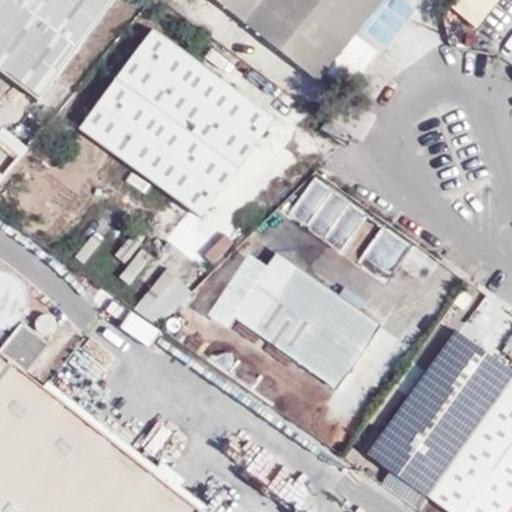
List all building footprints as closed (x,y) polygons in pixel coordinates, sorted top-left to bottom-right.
[(0,0),(0,71),(39,101),(115,0),(0,0)] [(218,0),(320,81),(384,0),(218,0)] [(497,0),(458,0),(453,7),(476,26),(497,0)] [(155,29),(81,128),(204,220),(279,121),(155,29)] [(280,254),(234,318),(254,332),(299,267),(280,254)] [(32,290),(10,255),(0,261),(0,326),(29,308),(21,297),(32,290)] [(151,342),(190,286),(163,267),(123,323),(151,342)] [(340,296),(299,267),(254,332),(338,390),(383,326),(361,311),(340,296)] [(366,303),(346,288),(340,296),(361,311),(366,303)] [(3,346),(31,366),(49,339),(21,320),(3,346)] [(511,378),(511,372),(457,333),(371,455),(428,496),(511,378)] [(194,511),(197,508),(0,356),(0,511),(194,511)] [(511,378),(428,496),(450,511),(508,511),(511,507),(511,378)]
